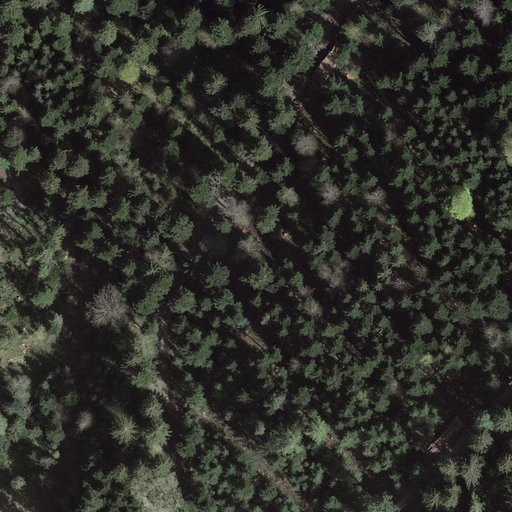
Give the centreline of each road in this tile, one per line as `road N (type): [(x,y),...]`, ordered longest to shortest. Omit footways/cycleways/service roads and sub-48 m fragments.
road 1 (track): [(350,0),(162,311),(160,409),(176,511)]
road 2 (track): [(386,511),(511,389)]
